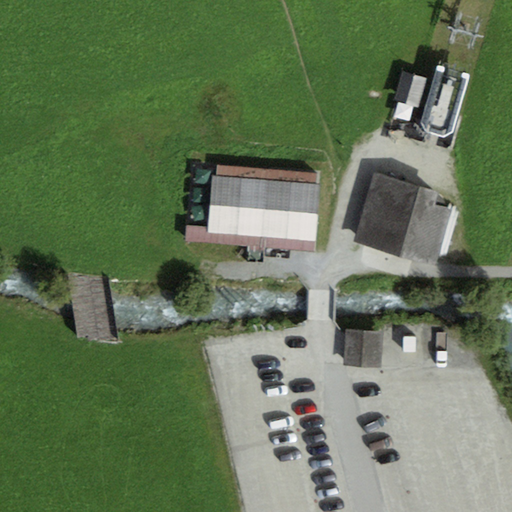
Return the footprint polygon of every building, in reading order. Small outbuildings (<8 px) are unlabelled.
[(428,81),(404,74),(396,101),(420,108),(428,81)] [(217,176),(316,185),(317,177),(218,167),(217,176)] [(434,207),(438,193),(374,174),(354,243),(410,259),(411,254),(436,261),(450,212),(434,207)] [(217,176),(212,175),(207,228),(206,234),(315,243),(320,186),(316,185),(217,176)] [(314,252),(315,243),(206,234),(207,228),(186,227),(185,244),(314,252)] [(83,338),(118,335),(115,280),(79,283),(83,338)] [(382,369),(384,333),(347,330),(344,367),(382,369)]
